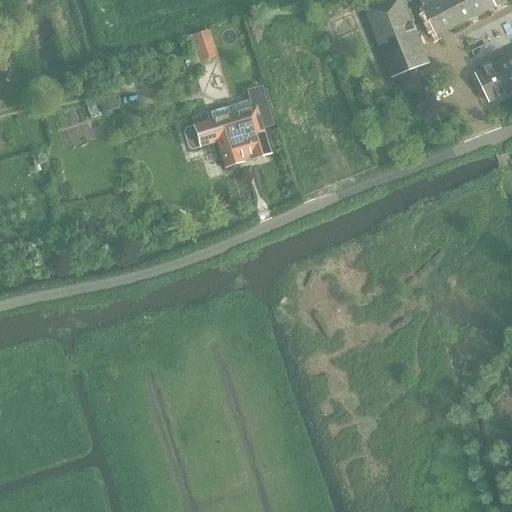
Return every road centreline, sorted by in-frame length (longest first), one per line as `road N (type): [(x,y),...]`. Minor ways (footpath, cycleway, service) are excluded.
road 1 (residential): [(0,308),(167,270),(511,133)]
road 2 (track): [(120,90),(0,114)]
